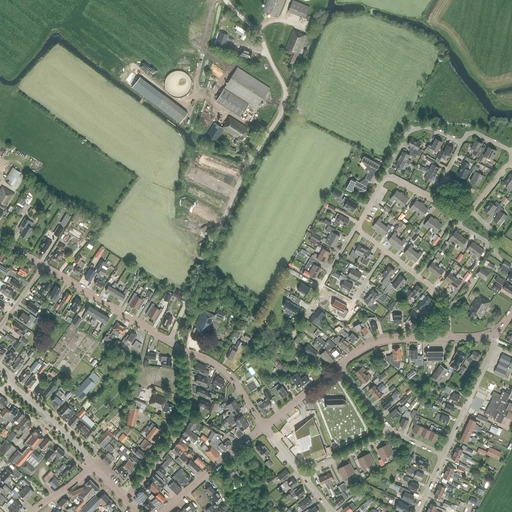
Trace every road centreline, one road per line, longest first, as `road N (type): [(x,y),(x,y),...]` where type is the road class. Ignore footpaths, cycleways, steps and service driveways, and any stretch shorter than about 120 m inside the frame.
road 1 (unclassified): [(168,341),(284,103),(254,26)]
road 2 (tertiary): [(168,341),(43,266)]
road 3 (unclassified): [(443,455),(494,334)]
road 4 (residential): [(87,471),(0,392),(9,382)]
